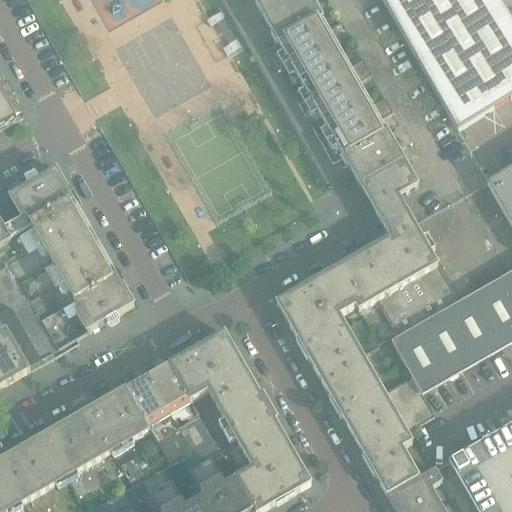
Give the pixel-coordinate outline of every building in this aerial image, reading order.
[(251,0),(261,17),(290,0),(251,0)] [(381,136),(349,80),(317,25),(322,22),(309,0),(290,0),(261,17),(355,181),(399,156),(386,133),(381,136)] [(511,99),(511,23),(497,0),(379,0),(454,130),(455,130),(457,134),(511,99)] [(225,21),(216,26),(228,47),(237,42),(225,21)] [(345,33),(340,25),(328,32),(333,39),(345,33)] [(349,40),(345,33),(333,39),(337,47),(349,40)] [(366,70),(362,63),(350,70),(354,77),(366,70)] [(371,78),(366,70),(354,77),(359,85),(371,78)] [(15,101),(8,89),(2,93),(0,90),(0,83),(0,82),(0,133),(22,121),(16,111),(13,113),(8,105),(15,101)] [(388,108),(384,100),(372,107),(376,115),(388,108)] [(392,116),(388,108),(376,115),(380,123),(392,116)] [(398,201),(418,189),(412,179),(399,156),(355,181),(369,205),(390,241),(414,228),(398,201)] [(134,309),(116,278),(111,281),(102,266),(69,208),(74,205),(54,170),(28,185),(31,189),(0,206),(0,224),(10,242),(0,248),(0,321),(30,374),(79,346),(76,342),(134,309)] [(511,170),(486,186),(511,231),(511,170)] [(0,248),(10,242),(0,224),(0,248)] [(458,306),(415,231),(414,228),(390,241),(336,272),(357,309),(360,313),(379,302),(400,338),(418,328),(445,313),(458,306)] [(361,358),(344,329),(339,320),(357,309),(336,272),(276,306),(319,382),(361,358)] [(511,344),(511,307),(498,283),(497,284),(490,272),(474,282),(476,285),(468,290),(473,298),(472,298),(502,351),(511,344)] [(511,274),(498,283),(511,307),(511,274)] [(502,351),(472,298),(458,306),(445,313),(476,366),(502,351)] [(476,366),(445,313),(418,328),(448,381),(476,366)] [(0,391),(30,374),(0,321),(0,391)] [(418,328),(400,338),(391,343),(413,382),(421,397),(448,381),(418,328)] [(267,411),(251,382),(224,336),(168,369),(189,404),(207,394),(230,433),(267,411)] [(354,442),(424,402),(421,397),(413,382),(384,399),(361,358),(319,382),(354,442)] [(150,435),(170,468),(192,456),(192,457),(213,444),(189,404),(168,369),(125,393),(150,435)] [(150,435),(125,393),(70,424),(94,467),(112,456),(114,460),(134,449),(136,453),(145,447),(141,440),(150,435)] [(418,481),(402,452),(411,446),(405,436),(434,420),(424,402),(354,442),(387,500),(418,481)] [(267,511),(311,487),(289,450),(267,411),(230,433),(230,434),(213,444),(219,455),(220,456),(237,446),(252,471),(234,482),(250,511),(267,511)] [(94,467),(70,424),(15,456),(39,498),(56,489),(58,492),(80,480),(78,476),(94,467)] [(511,511),(511,428),(474,451),(473,451),(448,465),(448,466),(475,511),(511,511)] [(189,473),(219,455),(213,444),(192,457),(183,462),(189,473)] [(39,498),(15,456),(0,464),(0,511),(23,511),(25,511),(23,508),(39,498)] [(250,511),(234,482),(235,483),(224,489),(210,464),(189,477),(203,501),(194,506),(197,511),(250,511)] [(436,511),(425,493),(441,483),(435,472),(418,481),(387,500),(393,511),(436,511)] [(197,511),(194,506),(185,511),(171,487),(150,499),(157,511),(155,511),(197,511)] [(94,511),(118,511),(125,508),(130,505),(124,495),(94,511)]
